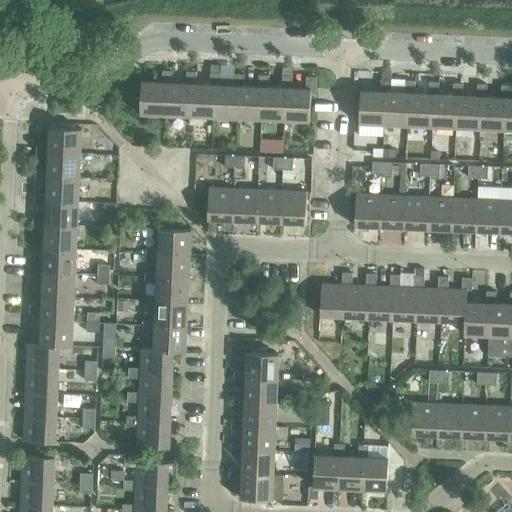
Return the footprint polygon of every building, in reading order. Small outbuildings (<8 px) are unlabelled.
[(139,114),(164,115),(166,82),(171,83),(172,71),(162,70),(161,82),(141,81),(139,114)] [(164,115),(188,116),(190,83),(195,84),(196,72),(186,71),(185,83),(171,83),(166,82),(164,115)] [(381,72),(381,80),(391,80),(391,77),(391,72),(381,72)] [(188,116),(212,117),(214,85),(219,85),(220,73),(210,73),(209,84),(195,84),(190,83),(188,116)] [(212,117),(236,118),(238,86),(243,86),(244,74),(234,74),(233,85),(219,85),(214,85),(212,117)] [(236,118),(260,119),(262,87),(267,87),(268,75),(258,75),(257,87),(243,86),(238,86),(236,118)] [(260,119),(284,120),(286,88),(291,88),(292,76),(282,76),(281,88),(267,87),(262,87),(260,119)] [(477,76),(477,84),(486,84),(486,76),(477,76)] [(286,88),(284,120),(309,121),(311,89),(315,89),(316,77),(306,77),(305,89),(291,88),(286,88)] [(358,123),(383,124),(385,92),(390,92),(391,80),(381,80),(380,92),(360,91),(358,123)] [(383,124),(407,125),(409,93),(414,93),(415,81),(405,81),(404,93),(390,92),(385,92),(383,124)] [(407,125),(431,126),(433,94),(438,94),(439,82),(429,82),(428,94),(414,93),(409,93),(407,125)] [(431,126),(455,127),(457,95),(462,95),(463,83),(453,83),(452,95),(438,94),(433,94),(431,126)] [(455,127),(479,128),(481,96),(486,96),(487,85),(477,84),(476,96),(462,95),(457,95),(455,127)] [(479,128),(503,129),(505,97),(510,97),(511,85),(501,85),(500,97),(486,96),(481,96),(479,128)] [(505,97),(503,129),(511,129),(511,97),(510,97),(505,97)] [(49,132),(48,146),(48,152),(80,153),(81,128),(49,127),(49,122),(37,122),(37,132),(49,132)] [(260,138),(259,151),(282,153),(283,139),(260,138)] [(48,156),(47,170),(47,176),(79,177),(80,153),(48,152),(48,146),(36,146),(36,156),(48,156)] [(383,148),(382,157),(393,157),(393,149),(383,148)] [(430,150),(430,159),(439,159),(439,150),(430,150)] [(224,167),(234,168),(235,155),(225,155),(224,167)] [(235,155),(234,168),(244,168),(245,156),(235,155)] [(272,169),(282,170),(283,157),(273,157),(272,169)] [(283,157),(282,170),(292,170),(292,158),(283,157)] [(371,174),(381,174),(382,162),(372,161),(371,174)] [(382,162),(381,174),(391,174),(391,162),(382,162)] [(419,176),(429,176),(429,164),(420,163),(419,176)] [(429,164),(429,176),(439,176),(439,164),(429,164)] [(467,178),(477,178),(478,166),(468,165),(467,178)] [(478,166),(477,178),(487,179),(487,166),(478,166)] [(46,180),(46,194),(46,200),(78,201),(79,177),(47,176),(47,170),(35,170),(35,180),(46,180)] [(207,219),(232,220),(233,188),(208,187),(207,219)] [(232,220),(256,221),(257,189),(233,188),(232,220)] [(256,221),(280,222),(281,190),(257,189),(256,221)] [(281,190),(280,222),(305,223),(306,191),(281,190)] [(354,225),(379,226),(380,194),(355,193),(354,225)] [(45,204),(45,218),(45,224),(77,225),(78,201),(46,200),(46,194),(34,194),(34,204),(45,204)] [(379,226),(403,228),(404,195),(380,194),(379,226)] [(403,228),(427,229),(428,196),(404,195),(403,228)] [(427,229),(451,230),(452,197),(428,196),(427,229)] [(451,230),(475,231),(476,198),(452,197),(451,230)] [(475,231),(499,232),(500,199),(476,198),(475,231)] [(499,232),(511,232),(511,199),(500,199),(499,232)] [(44,228),(44,248),(76,249),(77,225),(45,224),(45,218),(33,218),(33,228),(44,228)] [(145,258),(157,258),(157,253),(190,254),(191,229),(158,228),(157,248),(145,248),(145,258)] [(44,248),(43,272),(75,273),(76,249),(44,248)] [(144,282),(156,282),(156,277),(189,278),(190,254),(157,253),(157,258),(156,272),(144,272),(144,282)] [(97,264),(97,274),(109,275),(109,265),(97,264)] [(43,272),(41,296),(74,297),(75,273),(43,272)] [(319,316),(344,317),(346,284),(351,284),(352,273),(342,272),(341,284),(321,283),(319,316)] [(344,317),(368,318),(370,285),(375,286),(376,274),(366,273),(365,285),(351,284),(346,284),(344,317)] [(109,275),(97,274),(96,284),(109,284),(109,275)] [(368,318),(392,319),(394,286),(399,287),(400,275),(390,274),(389,286),(375,286),(370,285),(368,318)] [(392,319),(416,320),(418,287),(423,288),(424,276),(414,275),(413,287),(399,287),(394,286),(392,319)] [(416,320),(440,321),(442,288),(447,289),(448,277),(438,276),(437,288),(423,288),(418,287),(416,320)] [(143,306),(155,306),(155,301),(187,302),(189,278),(156,277),(156,282),(155,296),(143,296),(143,306)] [(440,321),(464,322),(465,322),(465,302),(466,302),(467,290),(471,290),(472,278),(462,277),(461,289),(447,289),(442,288),(440,321)] [(463,334),(488,335),(490,303),(495,303),(496,291),(486,291),(485,303),(466,302),(465,302),(465,322),(464,322),(463,334)] [(488,335),(511,336),(511,292),(510,292),(509,304),(495,303),(490,303),(488,335)] [(41,296),(40,320),(73,321),(74,297),(41,296)] [(142,330),(154,330),(154,325),(186,326),(187,302),(155,301),(155,306),(154,320),(142,319),(142,330)] [(87,312),(86,322),(99,322),(99,313),(87,312)] [(40,320),(39,343),(39,344),(59,345),(59,346),(72,346),(73,321),(40,320)] [(99,322),(86,322),(86,332),(98,332),(99,322)] [(154,330),(153,348),(153,349),(173,350),(173,351),(185,351),(186,326),(154,325),(154,330)] [(103,337),(102,347),(115,347),(115,338),(103,337)] [(27,343),(26,368),(58,369),(59,346),(59,345),(39,344),(39,343),(27,343)] [(115,347),(102,347),(102,357),(114,357),(115,347)] [(246,358),(245,372),(245,377),(277,379),(278,354),(247,352),(247,348),(234,347),(234,357),(246,358)] [(141,348),(140,368),(140,372),(172,374),(173,351),(173,350),(153,349),(153,348),(141,348)] [(85,360),(84,370),(97,371),(97,361),(85,360)] [(139,378),(139,392),(138,397),(171,398),(172,374),(140,372),(140,368),(128,367),(127,377),(139,378)] [(26,368),(25,392),(57,393),(58,369),(26,368)] [(97,371),(84,370),(84,380),(96,380),(97,371)] [(428,382),(438,383),(439,370),(429,370),(428,382)] [(439,370),(438,383),(448,383),(448,371),(439,370)] [(245,382),(244,396),(244,401),(276,403),(277,379),(245,377),(245,372),(233,371),(233,381),(245,382)] [(476,384),(486,385),(487,372),(477,372),(476,384)] [(487,372),(486,385),(496,385),(496,373),(487,372)] [(25,392),(24,416),(56,417),(57,393),(25,392)] [(138,402),(138,416),(137,421),(170,422),(171,398),(138,397),(139,392),(127,392),(126,402),(138,402)] [(244,406),(243,420),(243,425),(275,427),(276,403),(244,401),(244,396),(232,395),(232,405),(244,406)] [(318,400),(317,410),(329,411),(329,401),(318,400)] [(411,434),(436,435),(437,403),(412,402),(411,434)] [(436,435),(460,436),(461,404),(437,403),(436,435)] [(460,436),(484,437),(485,405),(461,404),(460,436)] [(484,437),(508,438),(509,406),(485,405),(484,437)] [(83,408),(82,418),(94,419),(95,409),(83,408)] [(56,417),(24,416),(23,440),(55,442),(56,417)] [(137,421),(138,416),(126,416),(125,426),(137,426),(136,445),(169,447),(170,422),(137,421)] [(94,419),(82,418),(82,428),(94,428),(94,419)] [(243,430),(242,444),(242,449),(274,451),(275,427),(243,425),(243,420),(231,419),(231,429),(243,430)] [(295,437),(295,450),(309,451),(310,438),(295,437)] [(242,454),(241,468),(241,473),(273,475),(274,451),(242,449),(242,444),(230,443),(230,453),(242,454)] [(334,444),(333,455),(339,456),(338,488),(361,489),(363,457),(357,456),(343,456),(344,444),(334,444)] [(358,445),(357,456),(363,457),(361,489),(386,490),(388,458),(367,457),(368,445),(358,445)] [(22,455),(21,480),(53,481),(55,457),(22,455)] [(339,456),(333,455),(314,455),(313,487),(308,486),(308,499),(317,499),(318,487),(338,488),(339,456)] [(136,466),(135,480),(135,485),(167,486),(168,462),(136,460),(136,456),(124,456),(124,466),(136,466)] [(241,473),(241,468),(229,467),(229,477),(241,478),(240,498),(272,500),(273,475),(241,473)] [(111,469),(111,478),(124,479),(124,469),(111,469)] [(80,473),(79,483),(92,483),(92,473),(80,473)] [(21,480),(20,504),(52,505),(53,481),(21,480)] [(135,490),(134,504),(134,509),(166,510),(167,486),(135,485),(135,480),(123,480),(123,490),(135,490)] [(92,483),(79,483),(79,492),(91,493),(92,483)]
